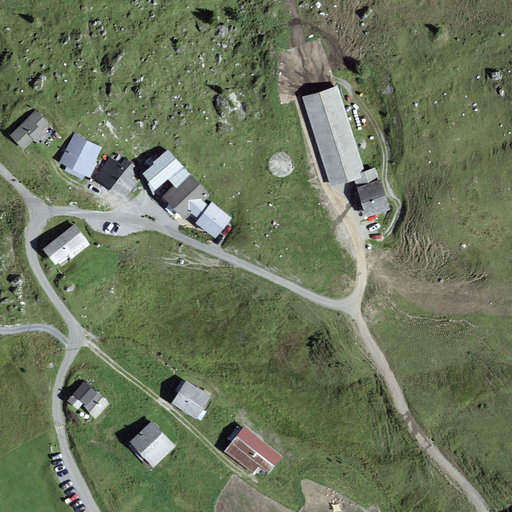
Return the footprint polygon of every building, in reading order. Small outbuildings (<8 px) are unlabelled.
[(337,85),(302,96),(331,186),(366,175),(337,85)] [(236,108),(241,121),(249,118),(244,105),(236,108)] [(35,109),(9,135),(24,149),(33,139),(36,143),(45,134),(42,130),(49,124),(35,109)] [(102,147),(74,133),(59,163),(66,166),(64,170),(82,179),(84,175),(89,177),(97,163),(95,162),(102,147)] [(153,164),(142,174),(155,189),(167,178),(174,186),(189,173),(169,148),(152,162),(153,164)] [(109,156),(94,178),(118,196),(121,192),(127,197),(137,182),(132,178),(139,168),(124,158),(120,164),(109,156)] [(174,186),(162,195),(183,219),(191,212),(204,202),(210,197),(189,173),(174,186)] [(380,180),(357,187),(367,217),(390,210),(380,180)] [(232,218),(212,201),(209,205),(204,202),(191,212),(198,218),(195,222),(214,238),(232,218)] [(74,223),(43,249),(55,265),(68,255),(71,259),(91,244),(74,223)] [(109,404),(84,381),(67,400),(77,410),(81,405),(95,418),(109,404)] [(186,381),(171,403),(195,419),(211,393),(204,389),(202,391),(186,381)] [(151,421),(129,442),(154,467),(175,446),(151,421)] [(281,456),(243,427),(224,451),(253,473),(259,466),(268,473),(281,456)]
